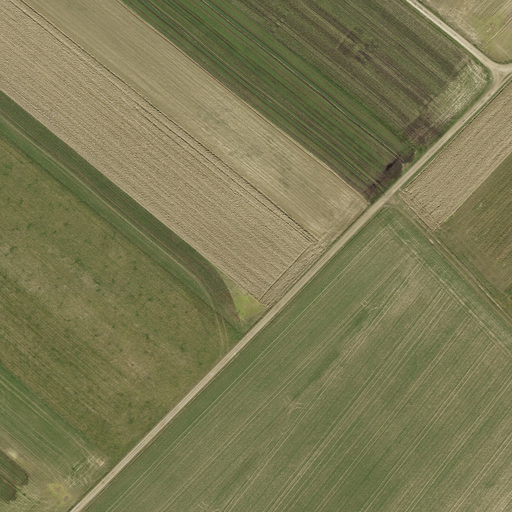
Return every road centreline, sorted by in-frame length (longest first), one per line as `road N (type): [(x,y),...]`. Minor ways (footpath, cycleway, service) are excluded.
road 1 (track): [(511,69),(70,511)]
road 2 (track): [(383,201),(511,335)]
